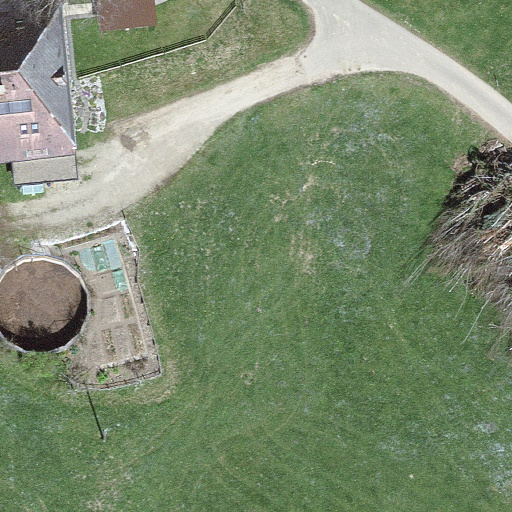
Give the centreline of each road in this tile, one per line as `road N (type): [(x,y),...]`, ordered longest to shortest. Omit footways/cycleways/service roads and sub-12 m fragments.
road 1 (track): [(389,38),(105,154)]
road 2 (track): [(511,123),(333,0)]
